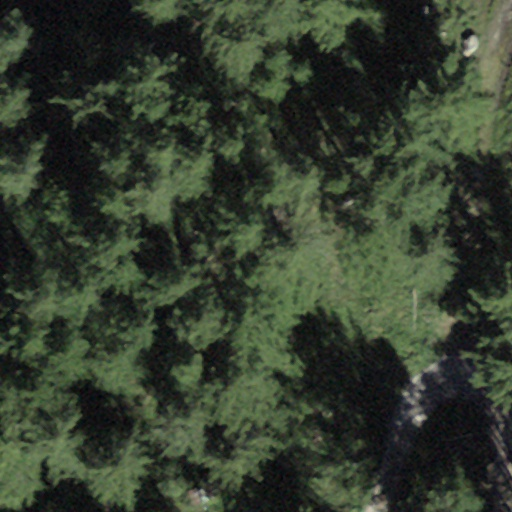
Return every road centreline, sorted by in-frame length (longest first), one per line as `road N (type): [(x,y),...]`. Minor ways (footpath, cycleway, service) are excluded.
road 1 (track): [(452,383),(474,108),(510,0)]
road 2 (track): [(452,383),(488,390),(505,416),(502,511)]
road 3 (track): [(376,511),(412,409),(452,383)]
